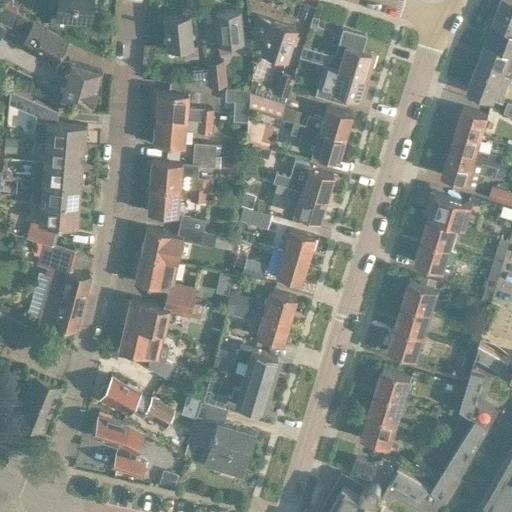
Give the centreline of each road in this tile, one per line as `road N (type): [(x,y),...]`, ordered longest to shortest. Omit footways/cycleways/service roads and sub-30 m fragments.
road 1 (residential): [(287,511),(366,236),(444,21)]
road 2 (residential): [(47,499),(85,376),(113,234),(138,0)]
